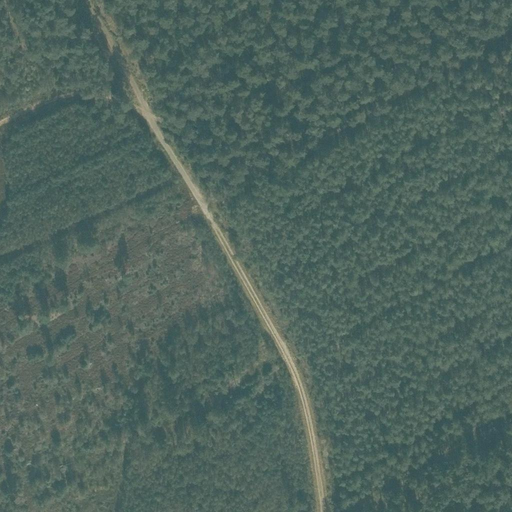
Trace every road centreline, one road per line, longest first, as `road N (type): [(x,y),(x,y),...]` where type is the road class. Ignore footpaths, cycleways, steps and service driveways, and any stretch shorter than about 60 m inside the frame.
road 1 (track): [(325,511),(294,370),(202,204)]
road 2 (track): [(252,173),(511,24)]
road 3 (track): [(330,511),(511,405)]
road 4 (track): [(153,121),(100,92),(63,94),(0,127)]
road 5 (track): [(86,0),(153,121)]
